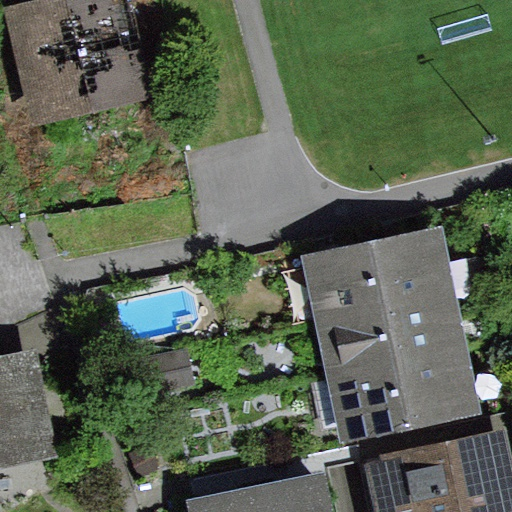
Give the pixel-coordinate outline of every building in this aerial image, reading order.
[(126,0),(105,0),(25,19),(45,102),(130,82),(122,45),(137,42),(126,0)] [(318,260),(330,318),(440,295),(435,270),(445,261),(428,237),(318,260)] [(440,295),(330,318),(342,373),(452,350),(447,325),(457,317),(440,295)] [(452,350),(342,373),(354,430),(464,407),(459,381),(469,372),(452,350)] [(184,352),(145,361),(151,387),(190,379),(184,352)] [(0,448),(39,442),(24,367),(0,371),(0,448)] [(503,511),(490,448),(375,472),(383,511),(503,511)] [(324,511),(319,484),(258,497),(260,511),(324,511)] [(260,511),(258,497),(197,509),(197,511),(260,511)]
